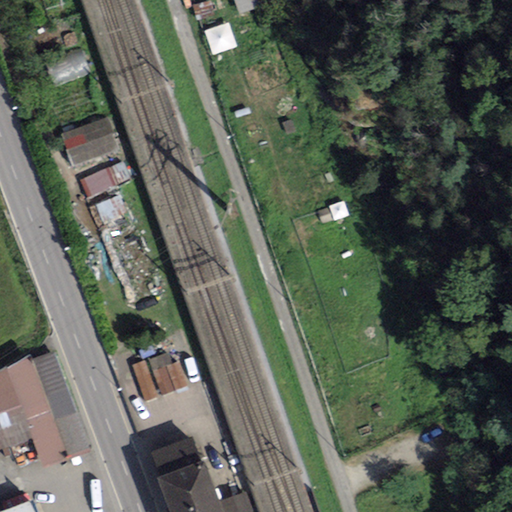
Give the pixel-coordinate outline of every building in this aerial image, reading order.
[(259,0),(240,0),(245,11),(262,6),(259,0)] [(215,53),(239,47),(233,23),(209,29),(215,53)] [(57,79),(91,71),(87,52),(52,61),(57,79)] [(74,164),(122,153),(114,119),(67,130),(74,164)] [(86,176),(90,194),(133,184),(129,167),(86,176)] [(148,402),(191,385),(176,348),(133,366),(148,402)] [(0,376),(0,449),(30,439),(39,462),(79,448),(46,355),(25,362),(0,376)] [(160,483),(170,511),(214,511),(199,469),(160,483)] [(247,511),(243,499),(219,507),(221,511),(247,511)]
